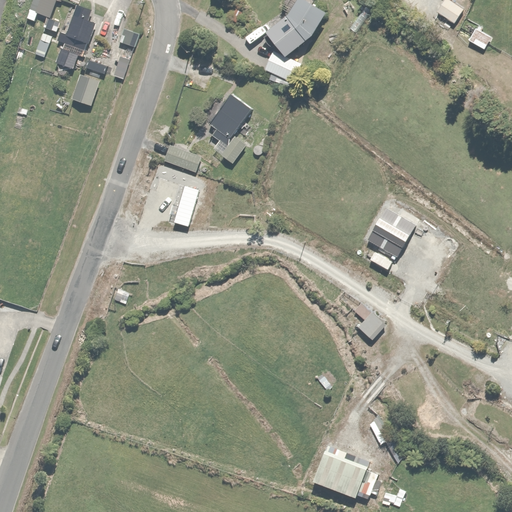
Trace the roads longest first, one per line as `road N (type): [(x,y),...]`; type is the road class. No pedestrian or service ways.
road 1 (residential): [(101,229),(134,243),(253,238),(296,246),(395,317),(414,345)]
road 2 (residential): [(0,508),(101,229)]
road 3 (residential): [(101,229),(160,58),(163,0)]
